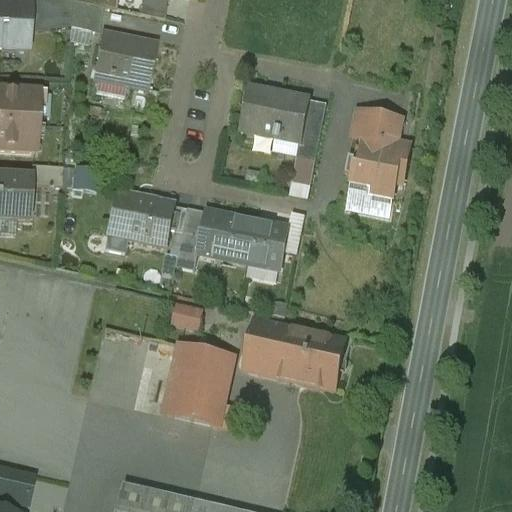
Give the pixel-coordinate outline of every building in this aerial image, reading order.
[(72,4),(48,0),(38,0),(36,15),(71,22),(72,4)] [(116,0),(89,0),(89,8),(115,13),(116,0)] [(165,0),(140,0),(139,18),(164,22),(165,0)] [(100,11),(72,4),(71,22),(70,32),(95,37),(100,11)] [(29,15),(0,12),(0,54),(26,56),(29,15)] [(153,50),(102,40),(93,85),(127,92),(144,96),(153,50)] [(64,114),(65,85),(49,84),(48,114),(64,114)] [(127,92),(93,85),(90,96),(95,101),(124,107),(127,92)] [(39,96),(0,93),(0,155),(35,157),(39,96)] [(307,107),(248,95),(240,135),(275,142),(275,146),(279,147),(281,139),(300,143),(307,107)] [(324,111),(307,107),(300,143),(318,146),(324,111)] [(392,124),(357,117),(352,144),(364,146),(386,150),(392,124)] [(386,150),(364,146),(361,161),(357,164),(348,163),(345,179),(353,181),(351,191),(372,195),(370,203),(391,208),(395,189),(402,190),(409,155),(386,150)] [(60,173),(26,172),(26,183),(27,183),(27,191),(59,193),(60,173)] [(26,183),(0,181),(0,223),(25,225),(27,191),(27,183),(26,183)] [(172,211),(114,198),(105,236),(123,239),(122,244),(164,252),(167,236),(172,214),(172,211)] [(201,216),(187,213),(183,236),(197,239),(201,216)] [(186,216),(172,214),(167,236),(182,238),(186,216)] [(255,227),(223,221),(223,218),(206,215),(197,257),(218,262),(218,260),(248,266),(247,267),(249,268),(257,225),(256,225),(255,227)] [(288,231),(257,225),(249,268),(279,274),(288,231)] [(123,239),(105,236),(102,250),(120,254),(122,244),(123,239)] [(176,308),(171,332),(198,338),(204,314),(176,308)] [(345,347),(256,328),(246,377),(335,396),(345,347)] [(234,363),(196,355),(181,423),(218,431),(234,363)] [(0,504),(12,507),(27,511),(33,483),(0,475),(0,504)] [(192,511),(194,506),(125,490),(119,511),(192,511)]
